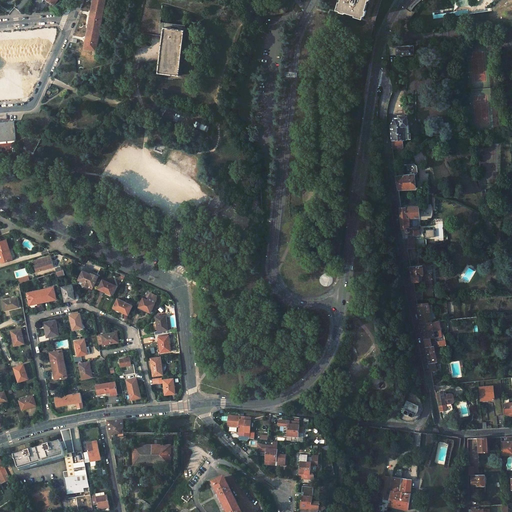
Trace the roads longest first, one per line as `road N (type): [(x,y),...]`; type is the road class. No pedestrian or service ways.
road 1 (trunk): [(511,448),(256,328),(0,252)]
road 2 (trunk): [(0,285),(237,357),(511,477)]
road 3 (residential): [(314,0),(293,44),(272,267),(294,298),(341,297)]
road 4 (residential): [(0,199),(177,281),(196,404)]
road 5 (residential): [(427,368),(386,153),(388,85),(375,75)]
road 6 (residential): [(139,345),(134,331),(84,305),(34,316),(49,424)]
road 7 (unclassified): [(375,75),(341,297)]
road 8 (residential): [(427,368),(426,412),(412,426),(260,404)]
road 9 (unclassified): [(341,297),(336,335),(317,372),(288,396),(260,404)]
road 10 (residential): [(511,430),(444,428),(427,368)]
